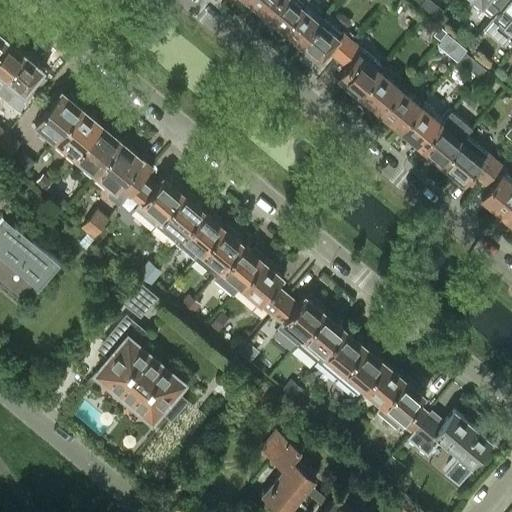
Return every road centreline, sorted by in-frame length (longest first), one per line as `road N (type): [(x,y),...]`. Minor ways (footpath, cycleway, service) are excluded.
road 1 (residential): [(511,399),(32,0)]
road 2 (residential): [(511,273),(185,0)]
road 3 (residential): [(144,511),(0,391)]
